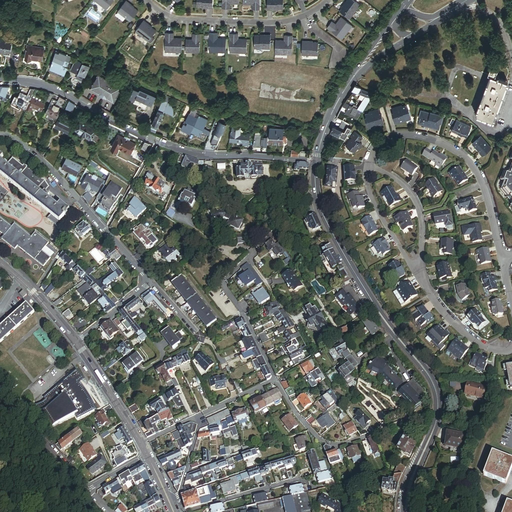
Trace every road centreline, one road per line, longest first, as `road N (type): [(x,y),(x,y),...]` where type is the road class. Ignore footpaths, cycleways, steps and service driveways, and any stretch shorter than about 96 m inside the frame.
road 1 (primary): [(401,511),(438,397),(336,242),(315,190),(316,162)]
road 2 (residential): [(316,162),(194,153),(55,89),(0,80)]
road 3 (residential): [(369,166),(382,142),(399,137),(460,153),(484,185),(503,258)]
road 4 (residential): [(0,131),(32,153),(151,282)]
road 5 (residential): [(310,10),(274,21),(186,20),(144,0)]
road 6 (unknown): [(308,161),(297,193),(276,206),(248,208),(225,190),(212,155)]
road 7 (tertiary): [(75,342),(147,455)]
road 8 (residential): [(419,273),(422,213),(403,183),(369,166)]
road 9 (residential): [(511,348),(476,342),(419,273)]
road 10 (residential): [(0,407),(30,424),(87,490)]
road 11 (residential): [(419,273),(378,207),(369,166)]
